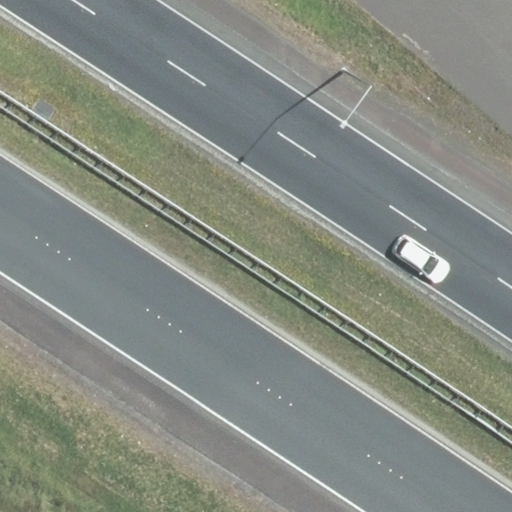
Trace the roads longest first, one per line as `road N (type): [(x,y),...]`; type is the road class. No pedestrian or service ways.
road 1 (motorway): [(446,511),(0,215)]
road 2 (motorway): [(73,0),(511,294)]
